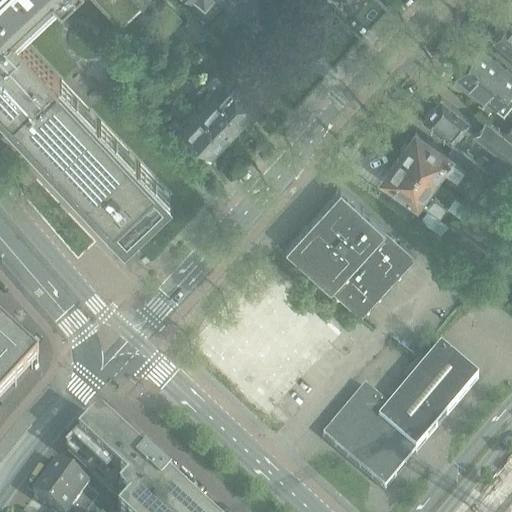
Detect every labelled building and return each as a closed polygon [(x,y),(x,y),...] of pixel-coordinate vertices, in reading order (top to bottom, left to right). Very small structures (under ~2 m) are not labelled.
[(139,0),(141,2),(142,0),(0,0),(0,102),(122,231),(164,191),(57,78),(54,74),(12,30),(44,0),(99,0),(120,22),(121,21),(119,19),(139,0)] [(206,30),(204,28),(190,14),(167,37),(175,46),(189,32),(197,39),(206,30)] [(511,22),(509,20),(494,38),(511,52),(511,22)] [(469,63),(506,93),(507,91),(511,94),(511,73),(480,49),(469,63)] [(511,97),(506,93),(469,63),(458,76),(503,112),(511,101),(511,97)] [(234,111),(243,120),(248,114),(250,116),(261,105),(248,92),(251,90),(233,74),(222,86),(219,83),(212,91),(226,104),(226,107),(231,111),(234,111)] [(245,122),(243,120),(234,111),(231,111),(226,107),(226,104),(212,91),(196,108),(198,111),(210,122),(210,125),(215,129),(218,129),(227,137),(233,131),(235,133),(245,122)] [(441,98),(423,120),(451,143),(470,120),(441,98)] [(229,139),(227,137),(218,129),(215,129),(210,125),(210,122),(198,111),(189,121),(186,119),(179,126),(173,120),(164,129),(180,145),(190,135),(193,138),(191,140),(201,149),(203,147),(211,155),(216,149),(218,150),(229,139)] [(511,163),(511,140),(503,133),(486,119),(474,135),(511,165),(511,163)] [(511,122),(503,133),(511,140),(511,122)] [(454,144),(446,154),(416,132),(409,142),(408,142),(404,143),(400,149),(401,152),(399,155),(433,179),(442,165),(466,182),(472,173),(486,183),(491,175),(477,165),(478,164),(454,144)] [(424,191),(433,179),(399,155),(383,178),(440,218),(447,207),(424,191)] [(511,166),(509,170),(497,161),(488,172),(500,181),(501,181),(511,188),(511,166)] [(415,257),(340,189),(286,249),(361,317),(415,257)] [(476,259),(483,248),(427,210),(419,221),(476,259)] [(0,405),(38,364),(0,329),(0,405)] [(402,378),(408,383),(388,407),(364,387),(320,439),(384,492),(478,379),(434,342),(418,361),(423,365),(419,370),(414,365),(402,378)] [(196,511),(191,507),(196,502),(178,485),(173,490),(161,479),(165,474),(151,461),(147,466),(97,420),(64,456),(114,502),(119,497),(129,507),(124,511),(196,511)] [(56,465),(34,495),(32,497),(52,511),(51,511),(115,511),(116,511),(86,490),(88,488),(56,465)]
